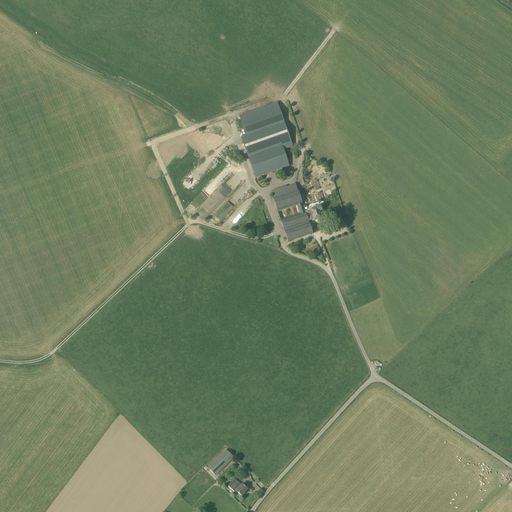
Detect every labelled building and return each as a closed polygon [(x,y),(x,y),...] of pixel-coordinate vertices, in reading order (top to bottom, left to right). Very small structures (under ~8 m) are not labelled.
[(292,147),(277,104),(240,117),(246,136),(241,138),(255,178),(289,166),(283,150),(292,147)] [(305,212),(295,184),(286,187),(286,186),(272,191),(274,199),(273,199),(288,242),(313,233),(309,221),(306,213),(305,213),(305,212)] [(306,213),(309,221),(313,220),(314,221),(322,218),(321,214),(323,214),(322,211),(320,206),(310,210),(310,211),(305,212),(305,213),(306,213)] [(216,476),(234,458),(226,450),(208,468),(216,476)] [(241,485),(234,479),(227,486),(235,492),(236,491),(241,496),(248,489),(242,484),(241,485)]
